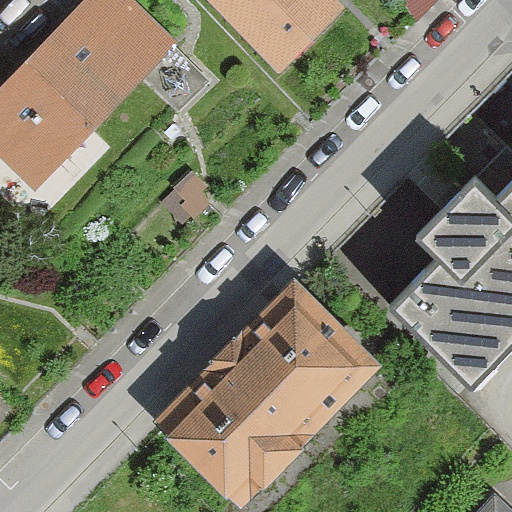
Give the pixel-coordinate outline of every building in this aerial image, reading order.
[(119,0),(101,0),(80,22),(144,85),(176,115),(206,83),(119,0)] [(336,0),(216,0),(295,81),(357,21),(336,0)] [(393,0),(414,27),(447,0),(393,0)] [(80,22),(0,104),(0,150),(42,191),(144,85),(80,22)] [(475,192),(494,211),(511,193),(511,161),(508,158),(475,192)] [(511,193),(494,211),(475,192),(430,237),(447,254),(411,290),(494,370),(511,351),(511,193)] [(309,293),(168,434),(246,511),(264,511),(397,380),(309,293)] [(505,511),(494,501),(482,511),(505,511)]
